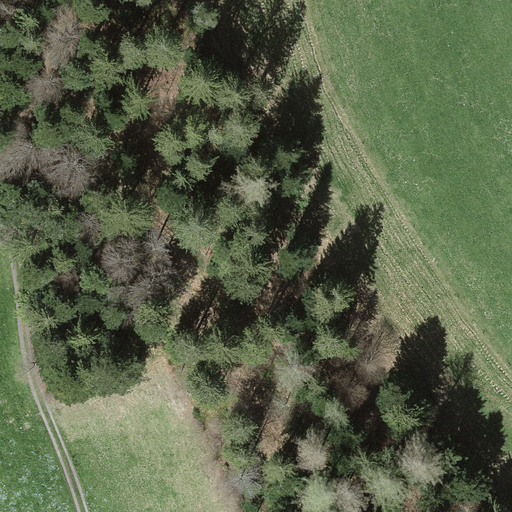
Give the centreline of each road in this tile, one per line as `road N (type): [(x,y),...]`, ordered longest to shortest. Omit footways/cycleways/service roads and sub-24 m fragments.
road 1 (track): [(327,511),(151,175),(104,0)]
road 2 (track): [(80,511),(33,379),(0,192)]
